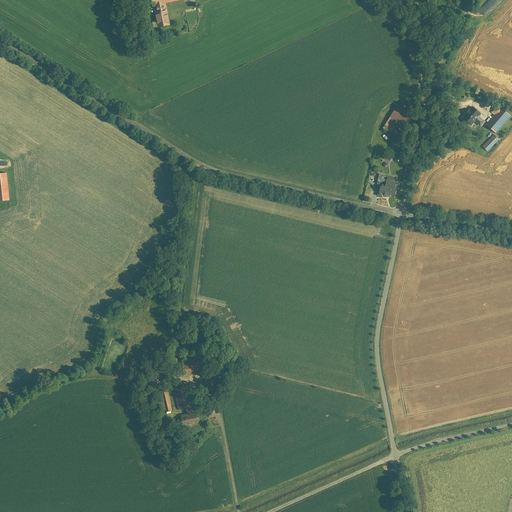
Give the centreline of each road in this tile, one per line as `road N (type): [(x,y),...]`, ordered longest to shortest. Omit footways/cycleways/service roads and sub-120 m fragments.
road 1 (residential): [(400,215),(193,165),(0,40)]
road 2 (residential): [(400,215),(377,342),(395,456)]
road 3 (residential): [(400,215),(435,70)]
road 4 (residential): [(272,511),(395,456)]
road 5 (residential): [(395,456),(511,425)]
